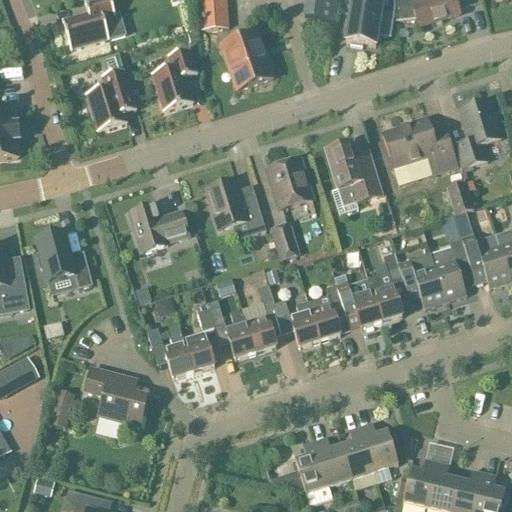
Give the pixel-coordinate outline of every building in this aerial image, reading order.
[(88,17),(62,24),(70,53),(109,43),(103,23),(115,20),(110,0),(103,0),(85,5),(88,17)] [(229,32),(226,0),(198,0),(201,34),(229,32)] [(306,0),(304,20),(337,23),(339,0),(306,0)] [(396,10),(397,24),(416,23),(418,30),(460,17),(455,0),(445,0),(413,10),(413,8),(396,10)] [(383,9),(353,4),(346,46),(350,47),(350,50),(363,52),(363,49),(376,51),(378,39),(390,41),(394,17),(382,15),(383,9)] [(237,94),(272,82),(256,37),(221,49),(237,94)] [(152,78),(164,116),(193,107),(185,81),(197,78),(189,53),(168,60),(172,72),(152,78)] [(104,61),(108,75),(124,70),(121,57),(104,61)] [(106,92),(86,98),(98,136),(127,127),(119,102),(131,98),(123,73),(102,80),(106,92)] [(482,149),(500,143),(489,105),(459,114),(469,145),(455,149),(463,173),(487,165),(482,149)] [(0,162),(18,161),(16,145),(20,144),(18,128),(15,128),(14,111),(0,112),(0,162)] [(432,139),(427,124),(383,138),(393,173),(428,162),(433,179),(456,171),(445,135),(432,139)] [(360,175),(352,148),(326,156),(343,211),(381,199),(372,171),(360,175)] [(279,215),(312,205),(299,164),(266,174),(279,215)] [(252,239),(266,235),(258,210),(245,214),(236,184),(205,193),(218,235),(248,226),(252,239)] [(466,186),(446,192),(455,219),(474,213),(466,186)] [(181,216),(159,223),(155,209),(128,218),(141,258),(168,249),(167,247),(188,240),(181,216)] [(69,214),(37,221),(40,237),(37,238),(41,254),(44,253),(48,270),(80,263),(83,280),(99,276),(92,244),(76,248),(69,214)] [(454,218),(440,223),(448,245),(461,241),(454,218)] [(282,264),(297,259),(288,229),(272,234),(282,264)] [(461,243),(461,244),(470,270),(475,289),(487,286),(489,293),(510,287),(499,250),(478,257),(473,240),(461,243)] [(458,274),(470,270),(461,244),(449,247),(450,252),(430,258),(434,271),(445,307),(466,300),(458,274)] [(511,246),(499,250),(510,287),(511,286),(511,246)] [(0,250),(0,318),(28,313),(23,283),(9,286),(3,250),(0,250)] [(391,285),(401,282),(396,264),(394,257),(383,261),(391,285)] [(401,282),(404,289),(405,292),(416,289),(424,314),(445,307),(434,271),(413,278),(407,260),(396,264),(401,282)] [(367,282),(372,295),(381,327),(402,320),(392,289),(384,291),(380,279),(367,282)] [(346,286),(336,289),(345,319),(355,316),(361,333),(381,327),(372,295),(351,302),(346,286)] [(275,312),(274,308),(268,289),(258,293),(265,315),(275,312)] [(307,306),(319,346),(340,340),(335,322),(345,319),(336,289),(325,292),(330,308),(321,311),(319,303),(307,306)] [(147,291),(136,295),(140,308),(151,304),(147,291)] [(285,305),(274,308),(275,312),(277,320),(288,316),(285,305)] [(206,309),(208,313),(213,331),(224,327),(217,306),(206,309)] [(319,346),(307,306),(296,310),(299,318),(289,321),(299,353),(319,346)] [(203,334),(213,331),(208,313),(197,317),(203,334)] [(255,358),(245,326),(242,314),(230,318),(234,330),(225,333),(235,364),(255,358)] [(255,358),(276,351),(266,320),(245,326),(255,358)] [(152,351),(162,348),(157,333),(147,336),(152,351)] [(193,377),(184,346),(180,333),(168,337),(172,349),(163,352),(173,384),(193,377)] [(4,358),(36,350),(33,337),(1,345),(4,358)] [(184,346),(193,377),(214,371),(204,339),(184,346)] [(103,401),(98,421),(140,432),(147,402),(119,395),(123,382),(90,373),(84,396),(103,401)] [(4,375),(0,377),(0,385),(9,402),(17,398),(4,375)] [(69,421),(74,399),(57,395),(52,416),(69,421)] [(375,477),(398,469),(388,436),(376,440),(372,428),(360,432),(375,477)] [(375,477),(360,432),(349,436),(352,447),(341,451),(352,484),(375,477)] [(0,434),(0,461),(19,450),(11,434),(2,439),(0,434)] [(352,484),(341,451),(330,454),(326,443),(315,446),(329,491),(352,484)] [(429,445),(425,463),(449,469),(454,451),(429,445)] [(329,491),(315,446),(303,450),(306,462),(295,465),(305,498),(329,491)] [(511,466),(502,463),(498,476),(511,481),(511,478),(511,466)] [(421,511),(426,511),(437,468),(425,465),(423,476),(411,474),(403,508),(421,511)] [(426,511),(451,511),(458,485),(447,482),(449,470),(437,468),(426,511)] [(476,511),(484,478),(472,476),(469,487),(458,485),(451,511),(476,511)] [(496,481),(484,478),(476,511),(501,511),(505,496),(493,493),(496,481)] [(110,511),(112,506),(69,495),(64,511),(110,511)]
